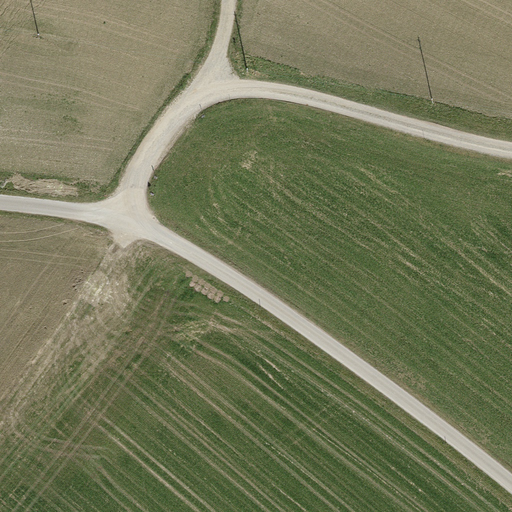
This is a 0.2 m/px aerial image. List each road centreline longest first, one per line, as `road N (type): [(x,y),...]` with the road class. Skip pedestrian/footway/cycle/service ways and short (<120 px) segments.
road 1 (unclassified): [(511,486),(203,258),(120,215),(0,208)]
road 2 (track): [(202,88),(303,92),(392,125),(511,151)]
road 3 (track): [(120,215),(164,126),(202,88),(225,28),(226,0)]
